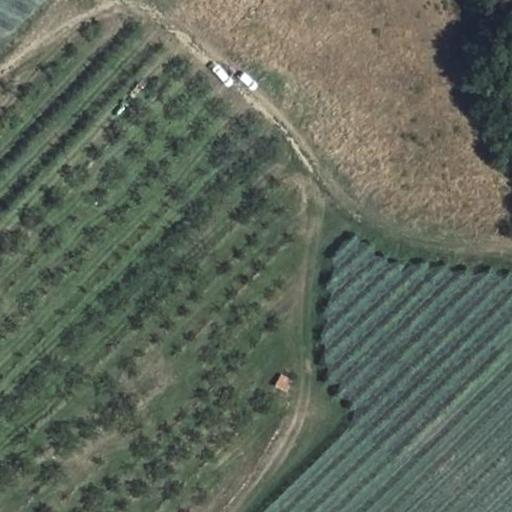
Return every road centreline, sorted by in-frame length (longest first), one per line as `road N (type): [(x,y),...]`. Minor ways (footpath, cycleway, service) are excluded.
road 1 (track): [(0,83),(100,10),(161,27),(314,185),(399,239),(511,259)]
road 2 (track): [(239,511),(305,414),(314,185)]
